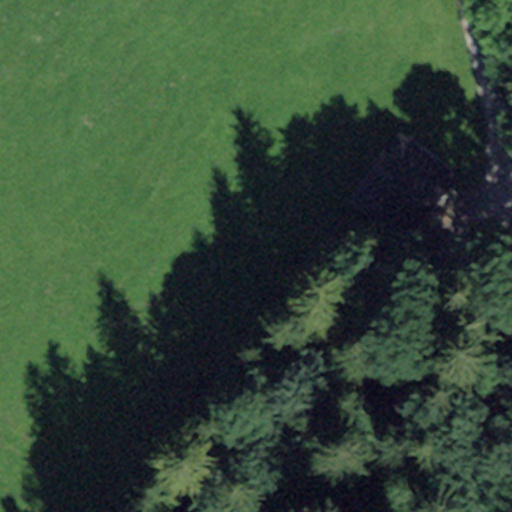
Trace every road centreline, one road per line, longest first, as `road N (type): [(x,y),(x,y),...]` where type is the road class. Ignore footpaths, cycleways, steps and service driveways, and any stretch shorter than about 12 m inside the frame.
road 1 (track): [(501,194),(436,299),(283,402),(210,511)]
road 2 (track): [(501,194),(466,0)]
